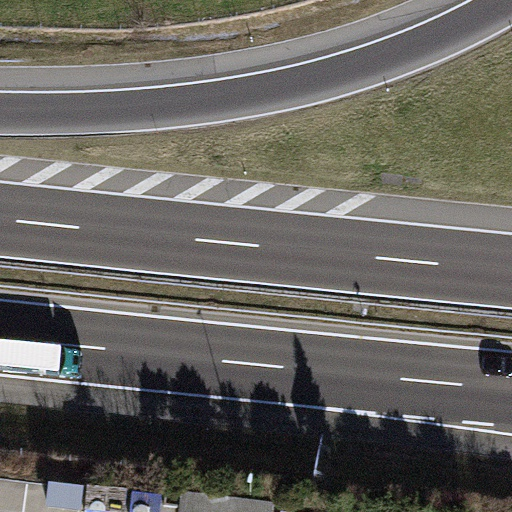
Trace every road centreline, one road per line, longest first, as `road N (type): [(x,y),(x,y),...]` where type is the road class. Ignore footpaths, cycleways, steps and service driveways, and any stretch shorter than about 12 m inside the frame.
road 1 (motorway): [(506,0),(421,41),(289,82),(114,108),(0,111)]
road 2 (motorway): [(0,340),(511,393)]
road 3 (motorway): [(511,269),(0,217)]
